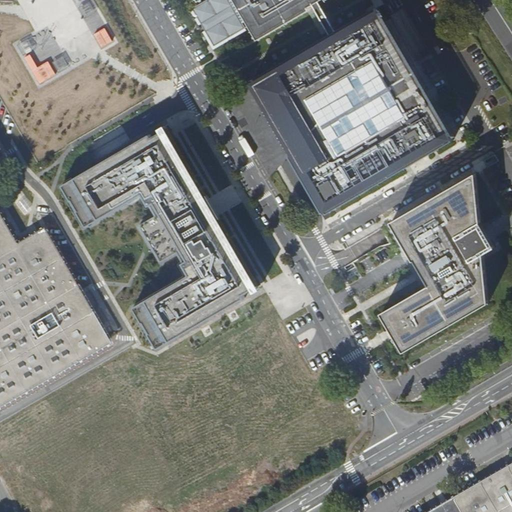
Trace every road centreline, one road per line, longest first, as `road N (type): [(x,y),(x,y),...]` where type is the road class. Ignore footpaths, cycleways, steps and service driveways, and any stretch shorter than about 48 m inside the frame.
road 1 (unclassified): [(145,0),(403,443)]
road 2 (unclassified): [(0,417),(128,340),(47,200),(0,139)]
road 3 (unclassified): [(383,511),(511,436)]
road 4 (secondary): [(511,379),(403,443)]
road 5 (secondary): [(403,443),(295,504)]
